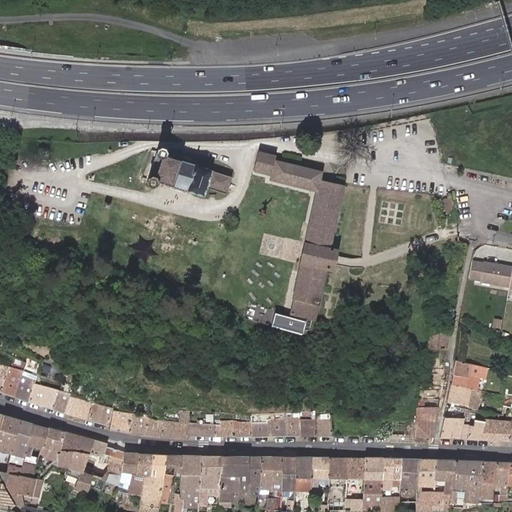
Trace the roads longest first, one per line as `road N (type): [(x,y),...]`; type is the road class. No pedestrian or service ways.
road 1 (residential): [(511,450),(144,442),(0,403)]
road 2 (motorway): [(0,91),(264,107),(438,85),(511,66)]
road 3 (motorway): [(511,38),(264,78),(0,67)]
